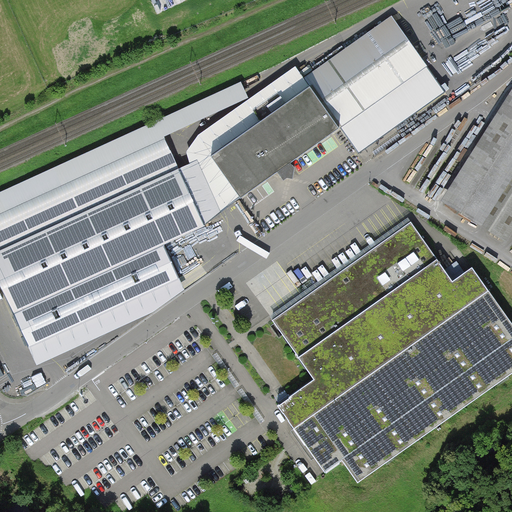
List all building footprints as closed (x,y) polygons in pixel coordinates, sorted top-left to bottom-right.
[(198,226),(272,174),(289,179),(291,162),(336,129),(353,154),(441,92),(388,17),(299,80),(292,69),(198,135),(186,152),(189,163),(177,168),(161,136),(245,97),(238,83),(0,191),(0,294),(7,312),(198,226)] [(511,80),(437,201),(502,242),(511,225),(511,184),(506,181),(511,172),(511,80)] [(450,280),(410,223),(271,319),(314,382),(279,406),(325,472),(343,459),(358,481),(511,373),(511,325),(470,266),(450,280)] [(300,287),(304,292),(317,283),(313,277),(300,287)] [(325,476),(313,485),(331,509),(343,501),(325,476)]
